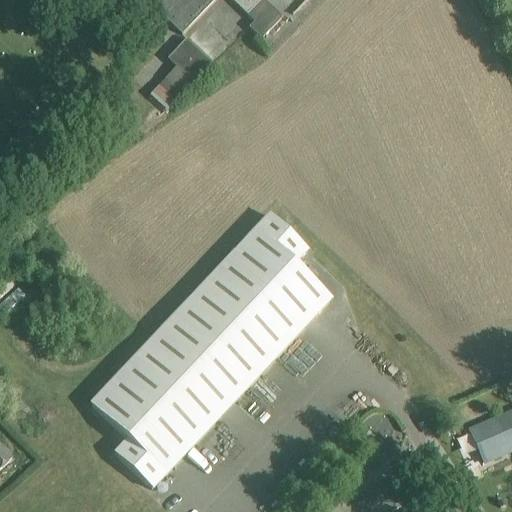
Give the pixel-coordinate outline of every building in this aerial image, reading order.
[(262,0),(143,0),(147,3),(150,0),(157,7),(154,10),(181,36),(216,0),(228,0),(246,17),(262,0)] [(282,19),(270,8),(249,30),(261,41),(282,19)] [(186,42),(168,61),(194,85),(211,66),(186,42)] [(112,453),(153,490),(330,301),(294,267),(307,253),(270,218),(93,407),(125,438),(112,453)] [(511,452),(511,413),(471,431),(486,464),(511,452)] [(0,470),(12,459),(0,445),(0,470)]
